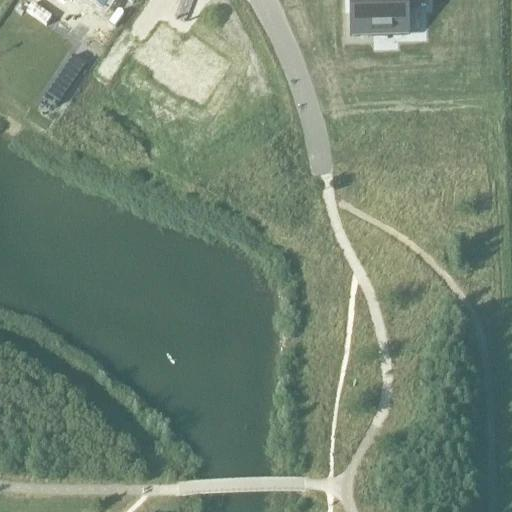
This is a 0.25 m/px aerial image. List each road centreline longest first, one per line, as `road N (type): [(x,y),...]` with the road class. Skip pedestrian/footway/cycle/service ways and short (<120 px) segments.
road 1 (track): [(490,511),(487,362),(476,325),(422,255),(328,201)]
road 2 (unclassified): [(262,0),(297,81),(320,173)]
